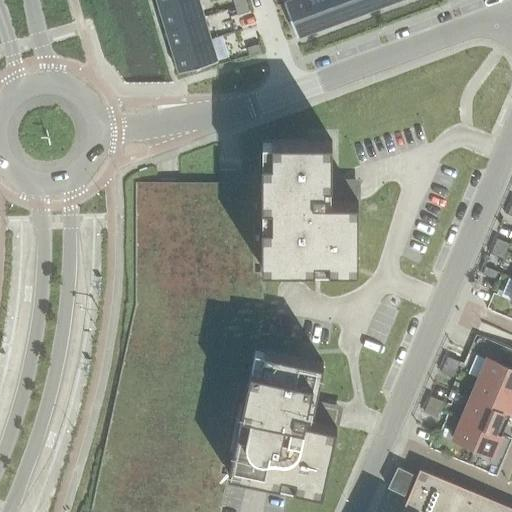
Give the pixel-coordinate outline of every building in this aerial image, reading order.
[(198,0),(179,0),(158,6),(165,28),(203,17),(198,0)] [(317,30),(305,0),(282,0),(296,37),(317,30)] [(305,0),(317,30),(337,22),(329,0),(305,0)] [(329,0),(337,22),(358,14),(352,0),(329,0)] [(352,0),(358,14),(378,7),(375,0),(352,0)] [(246,4),(234,8),(237,15),(248,12),(246,4)] [(203,17),(165,28),(171,51),(210,39),(203,17)] [(210,39),(171,51),(178,73),(217,61),(210,39)] [(260,52),(258,44),(246,48),(249,56),(260,52)] [(261,140),(261,268),(357,268),(357,200),(331,200),(331,140),(261,140)] [(127,343),(91,506),(119,511),(214,511),(239,386),(251,322),(246,186),(226,186),(166,188),(134,188),(136,292),(127,343)] [(505,252),(509,244),(496,239),(493,246),(505,252)] [(493,246),(489,254),(502,259),(505,252),(493,246)] [(481,274),(494,279),(497,272),(484,266),(481,274)] [(227,473),(321,493),(336,426),(310,421),(322,363),(254,348),(227,473)] [(446,356),(443,364),(456,369),(459,362),(446,356)] [(511,368),(487,358),(478,379),(511,393),(511,368)] [(443,364),(440,372),(453,377),(456,369),(443,364)] [(509,415),(511,407),(511,393),(478,379),(470,399),(509,415)] [(429,396),(426,404),(439,409),(442,402),(429,396)] [(509,415),(470,399),(461,419),(500,435),(509,415)] [(426,404),(423,412),(436,417),(439,409),(426,404)] [(491,456),(500,435),(461,419),(452,440),(491,456)] [(511,511),(511,507),(499,502),(419,468),(400,511),(511,511)]
